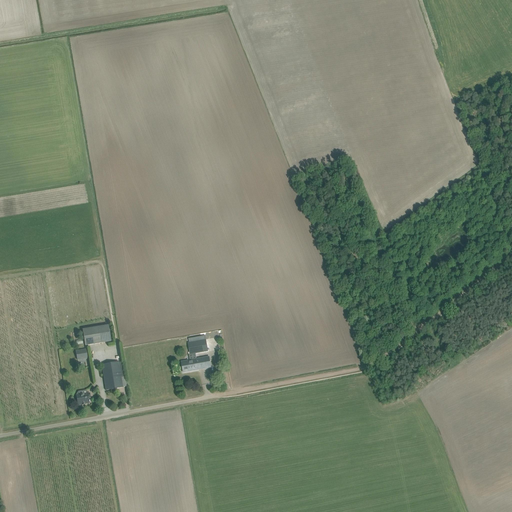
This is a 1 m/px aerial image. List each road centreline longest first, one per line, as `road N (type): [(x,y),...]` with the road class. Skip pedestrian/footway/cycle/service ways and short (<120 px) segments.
road 1 (track): [(511,256),(374,364),(213,396)]
road 2 (unclassified): [(0,436),(213,396)]
